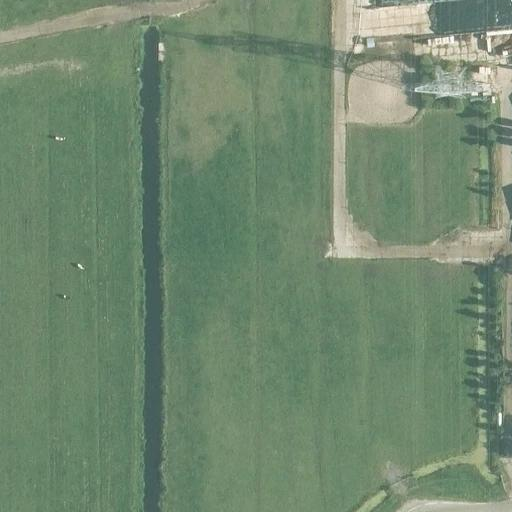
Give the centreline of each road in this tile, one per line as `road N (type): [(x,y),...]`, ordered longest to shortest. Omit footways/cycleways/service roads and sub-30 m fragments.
road 1 (track): [(511,251),(348,243),(342,0)]
road 2 (track): [(0,39),(212,0)]
